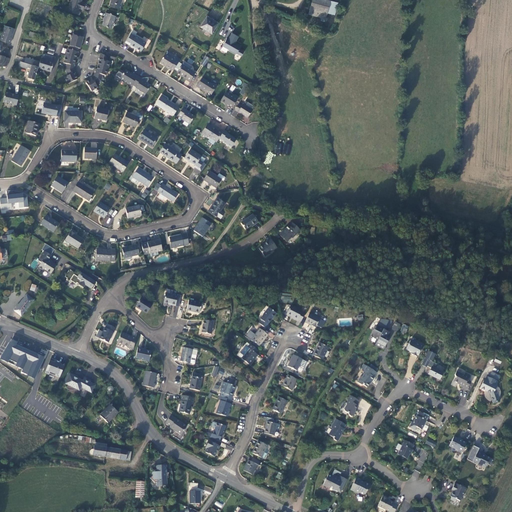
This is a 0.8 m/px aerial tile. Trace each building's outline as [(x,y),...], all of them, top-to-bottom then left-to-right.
[(111,0),(109,6),(120,9),(122,5),(121,4),(122,0),(111,0)] [(325,1),(323,0),(307,0),(303,11),(319,17),(325,1)] [(83,11),(84,8),(71,3),(69,8),(68,8),(67,12),(79,16),(80,17),(80,14),(80,12),(78,12),(79,10),(83,11)] [(116,17),(106,13),(104,17),(105,18),(103,25),(112,29),(116,17)] [(196,24),(200,26),(201,25),(208,29),(213,20),(202,13),(196,24)] [(0,41),(0,69),(2,66),(7,67),(10,59),(5,58),(8,49),(2,47),(4,43),(9,45),(14,30),(5,27),(1,41),(0,41)] [(80,50),(83,39),(80,38),(81,35),(77,32),(74,31),(70,47),(72,48),(78,49),(80,50)] [(236,42),(239,37),(231,32),(220,50),(226,53),(228,50),(236,55),(235,57),(239,60),(242,54),(238,51),(241,46),(236,42)] [(135,36),(131,33),(125,42),(134,48),(135,47),(141,51),(146,42),(142,39),(136,35),(135,36)] [(76,60),(78,53),(77,53),(78,49),(72,48),(71,51),(68,50),(66,57),(76,60)] [(106,61),(108,57),(101,53),(99,59),(100,59),(98,66),(108,69),(110,62),(106,61)] [(173,71),(178,62),(175,60),(174,61),(164,55),(159,63),(165,67),(169,70),(169,69),(173,71)] [(53,63),(55,58),(48,56),(47,60),(42,58),(40,63),(39,68),(38,69),(51,73),(54,64),(53,63)] [(205,56),(201,64),(205,66),(209,58),(205,56)] [(74,67),(76,60),(66,57),(64,64),(67,65),(66,71),(74,71),(75,67),(74,67)] [(24,64),(39,68),(40,63),(26,58),(24,64)] [(183,62),(181,64),(190,70),(192,68),(192,67),(184,62),(183,62)] [(24,64),(20,63),(19,67),(26,69),(26,68),(31,69),(28,79),(34,81),(38,69),(39,68),(24,64)] [(190,70),(181,64),(176,72),(183,76),(182,77),(186,79),(186,80),(190,82),(195,73),(190,70)] [(108,69),(98,66),(96,73),(96,72),(94,76),(101,81),(103,75),(106,76),(108,69)] [(127,82),(132,74),(128,71),(128,73),(120,69),(115,76),(127,83),(127,82)] [(75,74),(75,73),(74,71),(66,71),(68,77),(65,79),(68,85),(77,81),(75,74)] [(131,85),(130,85),(145,94),(150,87),(139,80),(140,79),(136,77),(136,76),(132,74),(127,82),(131,85)] [(101,81),(94,76),(92,78),(92,79),(86,83),(92,91),(98,87),(96,84),(101,81)] [(211,84),(202,78),(197,86),(205,92),(205,91),(211,95),(216,86),(212,84),(211,84)] [(244,95),(248,85),(245,84),(240,93),(244,95)] [(0,98),(12,102),(14,93),(5,91),(5,90),(0,89),(0,90),(0,98)] [(239,98),(234,95),(233,97),(226,92),(220,101),(224,104),(226,104),(231,108),(232,108),(239,98)] [(173,115),(178,106),(166,99),(167,98),(161,94),(155,104),(173,115)] [(240,102),(235,111),(247,118),(252,110),(240,102)] [(57,107),(42,104),(41,113),(55,117),(57,107)] [(105,121),(108,111),(97,108),(94,118),(105,121)] [(190,125),(195,117),(190,114),(191,113),(183,108),(178,116),(182,118),(181,119),(190,125)] [(81,111),(64,111),(64,122),(80,122),(81,111)] [(141,115),(135,113),(134,117),(125,113),(121,122),(134,128),(137,120),(139,120),(141,116),(141,115)] [(38,124),(28,121),(25,132),(35,135),(38,124)] [(217,141),(219,137),(222,133),(212,127),(213,126),(208,123),(202,133),(206,136),(207,135),(217,141)] [(228,131),(224,129),(222,133),(219,137),(223,140),(223,141),(226,143),(226,144),(231,147),(236,138),(233,136),(232,135),(227,132),(228,131)] [(144,130),(139,138),(152,147),(157,139),(144,130)] [(291,145),(277,142),(275,152),(289,155),(291,145)] [(163,144),(158,152),(175,164),(181,155),(176,153),(179,148),(175,145),(172,150),(163,144)] [(29,152),(19,147),(10,162),(20,168),(25,159),(24,158),(26,155),(27,156),(29,152)] [(96,148),(84,148),(84,159),(96,159),(96,148)] [(192,167),(198,171),(202,164),(196,160),(198,156),(188,149),(182,158),(192,165),(192,167)] [(76,152),(61,150),(60,162),(75,163),(76,152)] [(129,163),(114,153),(108,162),(123,172),(129,163)] [(152,178),(136,168),(131,176),(146,186),(152,178)] [(221,179),(208,171),(203,179),(215,188),(221,179)] [(67,184),(56,177),(50,186),(60,193),(67,184)] [(77,182),(72,191),(88,201),(93,192),(77,182)] [(158,183),(154,189),(173,202),(178,194),(162,183),(160,185),(158,183)] [(145,189),(141,197),(145,199),(149,191),(145,189)] [(217,216),(225,204),(216,198),(208,211),(217,216)] [(104,218),(110,209),(100,202),(94,211),(104,218)] [(19,203),(12,204),(13,214),(17,213),(20,213),(19,203)] [(140,216),(137,207),(124,210),(127,220),(140,216)] [(260,222),(254,215),(242,224),(247,230),(256,224),(257,225),(260,222)] [(52,233),(58,225),(45,216),(39,225),(52,233)] [(211,224),(202,218),(193,231),(202,237),(211,224)] [(288,225),(279,235),(286,242),(291,237),(292,238),(300,230),(292,223),(289,226),(288,225)] [(74,235),(75,233),(70,230),(64,240),(77,248),(82,240),(74,235)] [(186,234),(169,238),(172,248),(188,245),(186,234)] [(268,243),(260,249),(266,257),(278,248),(270,239),(267,241),(268,243)] [(141,244),(143,255),(149,254),(154,253),(162,251),(159,240),(141,244)] [(136,245),(122,249),(124,258),(139,255),(136,245)] [(47,271),(52,262),(47,259),(48,259),(44,256),(47,252),(40,248),(34,257),(37,260),(34,264),(38,267),(39,266),(47,271)] [(95,260),(114,261),(114,256),(114,250),(112,249),(111,251),(96,249),(95,260)] [(88,286),(92,279),(72,267),(70,270),(65,266),(61,273),(63,275),(62,276),(65,279),(66,277),(72,281),(72,279),(75,281),(74,282),(78,285),(81,281),(83,282),(83,283),(88,286)] [(169,302),(171,293),(160,290),(158,299),(164,300),(164,301),(167,302),(169,302)] [(22,292),(9,308),(16,313),(29,297),(22,292)] [(146,301),(135,294),(129,303),(132,305),(134,306),(135,305),(141,309),(146,301)] [(288,304),(290,297),(282,295),(280,302),(288,304)] [(196,299),(183,296),(181,307),(183,307),(194,309),(196,299)] [(297,319),(301,321),(305,314),(301,312),(302,311),(291,305),(286,314),(292,317),(292,318),(297,320),(297,319)] [(259,323),(266,328),(268,326),(267,325),(276,313),(269,308),(260,319),(261,320),(259,323)] [(319,318),(309,314),(305,322),(315,327),(319,318)] [(208,318),(199,316),(197,324),(197,329),(207,330),(208,318)] [(391,322),(381,321),(378,328),(379,329),(377,333),(374,332),(372,337),(379,341),(376,346),(384,350),(387,343),(386,342),(387,339),(386,338),(388,333),(384,331),(386,328),(388,329),(391,322)] [(397,331),(401,324),(395,321),(392,329),(397,331)] [(116,327),(108,324),(106,328),(105,328),(100,339),(108,343),(116,327)] [(400,332),(405,334),(409,326),(404,324),(400,332)] [(268,335),(260,329),(255,334),(251,331),(246,336),(259,346),(268,335)] [(134,350),(136,339),(128,335),(122,333),(117,342),(134,350)] [(414,342),(411,341),(406,350),(412,353),(411,354),(418,357),(418,356),(419,356),(424,347),(423,347),(424,345),(417,341),(414,342)] [(187,345),(177,343),(175,350),(174,357),(184,359),(187,345)] [(329,347),(319,343),(313,355),(323,360),(329,347)] [(34,379),(43,358),(9,344),(0,360),(21,369),(20,373),(27,376),(26,376),(34,379)] [(252,359),(256,354),(258,351),(250,344),(248,347),(249,349),(241,359),(250,366),(254,361),(252,359)] [(142,348),(138,347),(136,358),(150,361),(151,351),(147,350),(142,349),(142,348)] [(423,364),(428,366),(432,368),(429,374),(440,380),(444,373),(436,368),(438,364),(432,361),(436,355),(430,351),(426,358),(423,364)] [(303,360),(293,355),(288,366),(298,371),(300,367),(303,360)] [(55,363),(51,361),(46,374),(50,375),(50,374),(60,378),(65,367),(60,365),(61,363),(56,361),(55,363)] [(377,373),(367,366),(364,371),(366,372),(362,379),(360,378),(357,382),(361,384),(363,385),(368,388),(372,381),(373,381),(375,378),(377,373)] [(196,370),(187,369),(186,376),(184,385),(194,387),(197,374),(195,374),(196,370)] [(156,373),(146,371),(143,385),(154,388),(155,384),(154,383),(155,378),(156,373)] [(464,375),(457,371),(455,375),(455,377),(453,381),(462,385),(461,386),(468,389),(471,382),(468,380),(470,375),(465,373),(464,375)] [(498,376),(492,373),(489,378),(486,377),(485,381),(484,381),(480,389),(490,394),(491,398),(493,404),(500,402),(497,395),(496,395),(494,390),(496,386),(497,382),(495,381),(498,376)] [(70,374),(67,379),(69,380),(66,385),(69,387),(67,390),(69,391),(72,391),(74,391),(76,391),(76,390),(79,392),(81,389),(91,393),(95,386),(91,383),(92,381),(85,378),(84,382),(78,379),(75,378),(76,377),(70,374)] [(297,380),(288,375),(285,381),(284,381),(282,385),(292,390),(297,380)] [(223,397),(231,399),(235,386),(228,383),(224,393),(223,397)] [(187,394),(176,392),(176,394),(175,398),(176,398),(175,409),(183,410),(185,400),(186,400),(187,394)] [(360,401),(351,395),(348,400),(349,400),(346,404),(347,405),(344,409),(344,410),(345,411),(348,413),(349,416),(351,416),(353,416),(355,414),(354,412),(358,406),(357,405),(360,401)] [(230,403),(231,399),(223,397),(222,401),(220,400),(216,413),(227,415),(231,403),(230,403)] [(287,401),(278,397),(273,409),(281,413),(287,401)] [(113,408),(105,401),(94,412),(103,420),(113,408)] [(182,423),(165,412),(163,416),(161,419),(166,423),(165,425),(176,432),(182,423)] [(428,417),(418,412),(412,423),(411,422),(409,427),(415,430),(416,427),(421,430),(425,422),(426,422),(428,417)] [(346,425),(336,419),(331,426),(332,430),(329,435),(334,438),(333,439),(337,441),(339,440),(341,437),(340,436),(341,433),(343,433),(345,429),(344,428),(346,425)] [(277,424),(267,421),(264,433),(274,435),(277,424)] [(211,437),(220,442),(222,437),(223,437),(226,426),(217,423),(213,435),(212,434),(211,437)] [(102,440),(90,436),(90,442),(101,444),(102,440)] [(218,445),(220,442),(211,437),(209,441),(210,442),(205,452),(215,457),(220,446),(218,445)] [(467,444),(454,437),(450,445),(458,450),(457,451),(462,453),(467,444)] [(427,438),(425,443),(435,448),(437,442),(427,438)] [(408,458),(414,445),(404,440),(401,445),(403,446),(398,455),(402,457),(403,456),(408,458)] [(267,445),(258,441),(252,453),(261,457),(267,445)] [(100,453),(101,444),(90,442),(89,442),(88,452),(100,453)] [(126,448),(118,447),(101,444),(100,453),(125,457),(126,448)] [(474,446),(471,452),(477,455),(478,452),(480,449),(474,446)] [(477,455),(471,452),(468,460),(473,462),(478,464),(486,468),(487,464),(490,465),(493,459),(478,452),(477,455)] [(260,462),(252,458),(250,462),(248,461),(243,470),(251,475),(256,465),(259,466),(260,462)] [(151,470),(149,470),(145,475),(149,479),(152,479),(152,482),(162,482),(161,474),(163,474),(163,469),(161,469),(161,461),(151,462),(151,470)] [(333,486),(337,488),(343,478),(335,474),(334,475),(330,473),(329,475),(323,472),(321,476),(320,476),(319,478),(320,479),(318,483),(323,486),(324,485),(328,487),(329,485),(333,487),(333,486)] [(352,475),(346,487),(353,491),(355,490),(358,492),(360,491),(362,487),(364,487),(366,484),(365,482),(360,479),(358,480),(356,479),(356,477),(352,475)] [(140,479),(131,479),(130,494),(138,495),(140,479)] [(449,492),(448,495),(447,497),(452,500),(453,497),(457,499),(463,487),(452,481),(448,488),(449,488),(448,491),(449,492)] [(194,486),(185,487),(185,499),(195,499),(195,492),(198,492),(198,487),(194,486)] [(378,493),(372,503),(385,510),(384,510),(387,511),(388,511),(393,502),(389,500),(382,496),(383,495),(378,493)]
